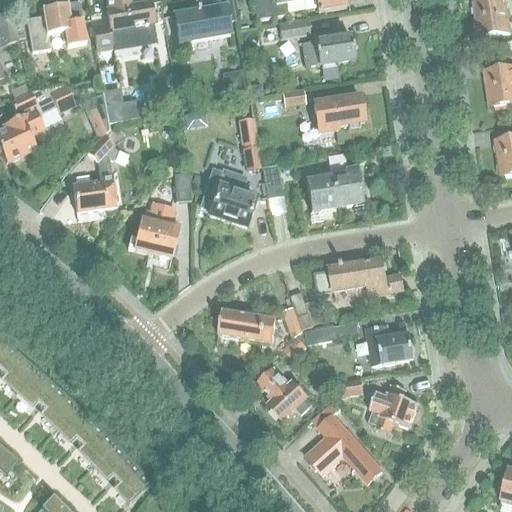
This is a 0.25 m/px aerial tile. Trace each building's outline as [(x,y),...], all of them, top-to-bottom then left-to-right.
[(133,8),(131,0),(112,0),(104,1),(108,26),(91,29),(95,54),(112,51),(112,47),(146,42),(143,28),(153,27),(149,5),(133,8)] [(199,13),(174,17),(179,45),(230,37),(228,23),(234,22),(230,0),(204,0),(205,3),(197,5),(199,13)] [(304,3),(303,0),(252,0),(256,23),(287,18),(285,6),(304,3)] [(303,0),(304,3),(315,1),(317,14),(345,10),(343,0),(303,0)] [(481,40),(511,35),(505,0),(501,0),(476,4),(481,40)] [(84,46),(80,23),(77,5),(42,11),(43,18),(26,21),(32,55),(50,52),(47,37),(61,34),(63,44),(65,44),(66,49),(84,46)] [(0,50),(18,43),(11,14),(0,16),(0,50)] [(281,41),(312,36),(310,23),(279,28),(281,41)] [(329,42),(329,38),(315,40),(316,45),(303,47),(307,70),(321,68),(321,72),(339,69),(338,65),(355,63),(351,39),(329,42)] [(511,69),(486,74),(491,109),(511,105),(511,69)] [(59,117),(75,110),(65,88),(31,94),(9,104),(17,122),(4,128),(6,132),(0,135),(0,151),(6,165),(36,151),(30,138),(43,131),(38,120),(56,111),(59,117)] [(285,108),(306,104),(304,92),(283,96),(285,108)] [(318,106),(316,106),(321,137),(338,134),(337,130),(365,125),(360,99),(338,103),(337,99),(317,102),(318,106)] [(251,123),(237,126),(242,154),(246,174),(260,171),(256,152),(251,123)] [(76,217),(116,210),(108,163),(104,159),(113,148),(100,138),(86,157),(97,165),(100,185),(72,190),(76,217)] [(502,178),(511,176),(511,140),(497,143),(502,178)] [(339,158),(328,159),(329,168),(340,167),(339,158)] [(278,168),(262,171),(267,201),(283,198),(278,168)] [(331,181),(336,210),(362,205),(356,171),(345,173),(346,178),(331,181)] [(223,176),(213,172),(200,209),(211,213),(209,217),(246,230),(255,203),(241,198),(246,181),(223,173),(223,176)] [(189,177),(175,177),(177,205),(191,204),(189,177)] [(336,210),(331,181),(317,183),(316,178),(305,180),(311,215),(336,210)] [(176,231),(177,224),(171,223),(174,212),(152,207),(148,224),(140,223),(136,242),(130,241),(127,252),(170,262),(177,231),(176,231)] [(331,272),(317,275),(320,293),(334,290),(368,285),(370,299),(384,297),(405,294),(402,279),(388,281),(384,263),(383,263),(346,270),(345,267),(340,268),(340,271),(331,272)] [(303,295),(291,299),(294,310),(302,334),(314,331),(303,295)] [(294,342),(302,334),(294,310),(285,313),(294,342)] [(272,348),(276,323),(223,315),(219,339),(272,348)] [(309,347),(338,341),(335,328),(306,334),(309,347)] [(389,342),(387,330),(383,330),(367,333),(373,370),(415,363),(411,338),(389,342)] [(0,374),(1,375),(19,353),(0,337),(0,374)] [(298,340),(284,352),(292,362),(306,349),(298,340)] [(18,396),(40,371),(19,353),(1,375),(5,379),(2,382),(18,396)] [(40,410),(60,389),(40,371),(18,396),(34,410),(37,407),(40,410)] [(291,390),(275,373),(260,387),(276,404),(270,409),(283,423),(307,401),(294,387),(291,390)] [(334,401),(364,397),(362,383),(332,387),(334,401)] [(57,431),(80,407),(60,389),(40,410),(44,414),(41,417),(57,431)] [(404,403),(407,394),(392,389),(387,403),(376,399),(371,414),(373,415),(369,427),(378,430),(377,432),(384,434),(391,437),(395,427),(411,432),(419,409),(404,403)] [(383,473),(334,419),(341,412),(334,404),(312,424),(327,441),(306,460),(324,479),(344,460),(368,486),(383,473)] [(79,447),(99,426),(80,407),(57,431),(72,446),(75,443),(79,447)] [(94,468),(118,446),(99,426),(79,447),(82,450),(79,453),(94,468)] [(115,485),(136,465),(118,446),(94,468),(109,484),(112,481),(115,485)] [(0,472),(4,477),(16,465),(0,449),(0,472)] [(129,507),(154,485),(136,465),(115,485),(119,489),(116,491),(129,507)] [(511,473),(510,473),(503,503),(511,504),(511,473)] [(65,511),(52,499),(40,511),(65,511)]
